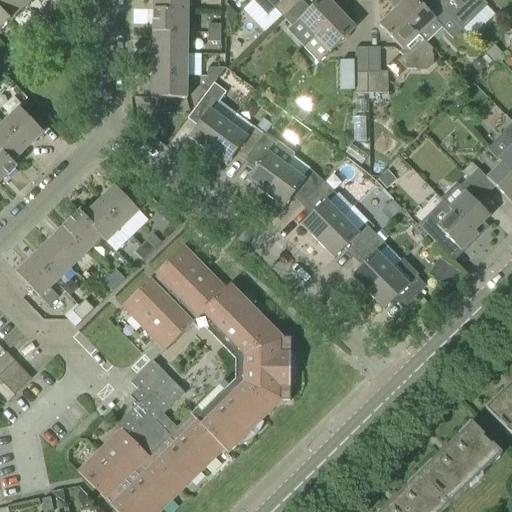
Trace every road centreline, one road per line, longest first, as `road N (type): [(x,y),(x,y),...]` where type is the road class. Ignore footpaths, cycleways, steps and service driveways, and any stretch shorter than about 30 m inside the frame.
road 1 (residential): [(403,383),(204,200),(116,132)]
road 2 (tertiary): [(271,511),(403,383)]
road 3 (residential): [(116,132),(0,242)]
road 4 (residential): [(114,395),(67,347),(39,336),(0,288)]
road 5 (tertiary): [(403,383),(511,277)]
road 6 (residential): [(116,132),(113,0)]
